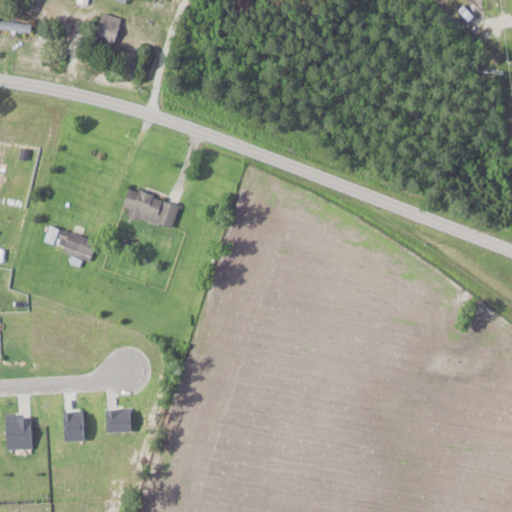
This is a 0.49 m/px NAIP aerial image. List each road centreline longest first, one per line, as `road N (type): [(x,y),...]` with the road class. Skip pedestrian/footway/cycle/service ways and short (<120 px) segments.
road 1 (residential): [(511,247),(196,130),(0,86)]
road 2 (residential): [(0,386),(128,372)]
